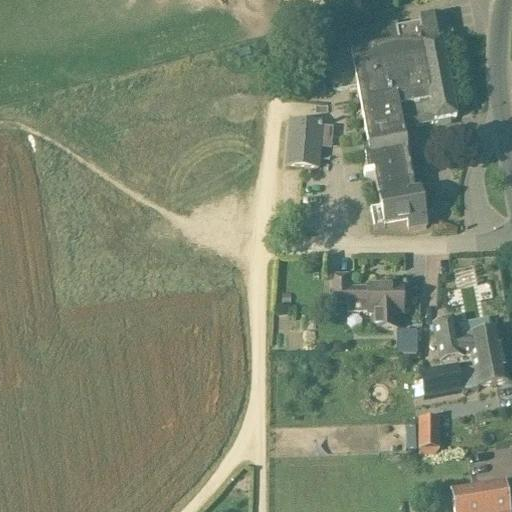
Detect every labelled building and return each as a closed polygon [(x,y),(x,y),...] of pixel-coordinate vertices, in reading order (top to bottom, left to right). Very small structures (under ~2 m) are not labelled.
[(455,120),(440,43),(452,41),(447,17),(419,23),(419,27),(396,31),(395,26),(346,36),(350,53),(326,58),(333,95),(355,91),(361,124),(367,152),(368,158),(363,159),(366,175),(372,174),(383,230),(406,226),(408,234),(425,231),(418,194),(414,195),(405,151),(404,144),(401,131),(455,120)] [(292,125),(287,124),(283,169),(303,171),(318,172),(319,164),(322,127),(292,125)] [(331,277),(332,307),(346,308),(346,316),(367,316),(367,318),(373,318),(373,334),(397,334),(396,318),(402,317),(401,289),(367,289),(348,289),(347,277),(331,277)] [(437,366),(469,360),(470,365),(503,359),(498,332),(459,339),(456,322),(431,327),(437,366)] [(470,365),(472,373),(433,380),(439,411),(479,403),(477,390),(507,385),(503,359),(470,365)] [(417,454),(417,479),(439,479),(439,478),(464,475),(461,448),(440,451),(440,420),(418,420),(417,423),(417,454)] [(469,492),(451,495),(453,511),(506,511),(503,486),(469,492)]
